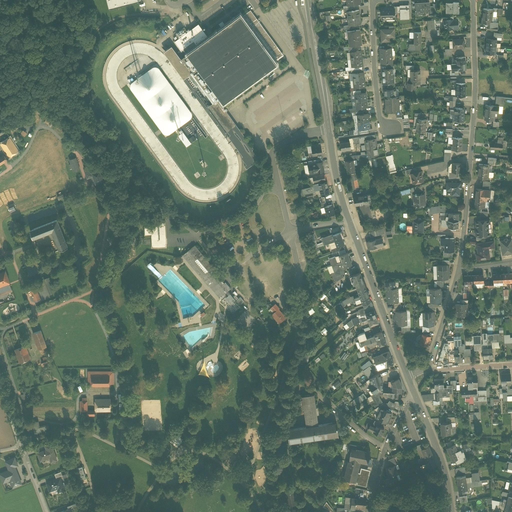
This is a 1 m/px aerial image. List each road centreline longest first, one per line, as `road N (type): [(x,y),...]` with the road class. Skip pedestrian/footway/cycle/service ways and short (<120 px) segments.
road 1 (tertiary): [(405,372),(338,187),(309,0)]
road 2 (residential): [(473,0),(475,94),(458,270)]
road 3 (residential): [(372,0),(381,127),(395,128)]
road 4 (residential): [(371,511),(384,450),(414,394)]
road 5 (tertiary): [(451,511),(414,394)]
